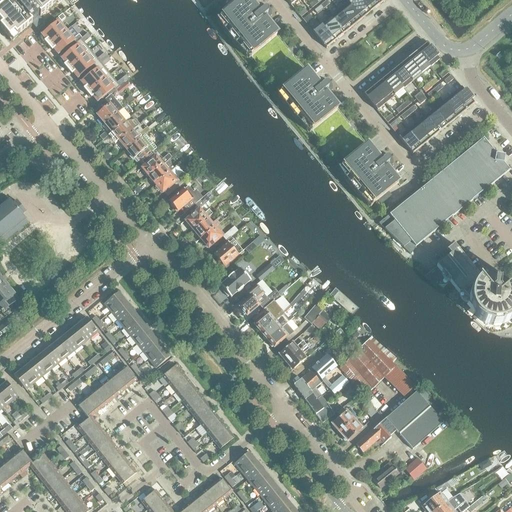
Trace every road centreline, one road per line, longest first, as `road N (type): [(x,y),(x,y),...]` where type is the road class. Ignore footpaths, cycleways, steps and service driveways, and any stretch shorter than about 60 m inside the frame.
road 1 (residential): [(287,411),(177,265),(150,247)]
road 2 (residential): [(348,91),(406,162),(420,165),(494,107)]
road 3 (residential): [(1,366),(150,247)]
road 4 (residential): [(150,247),(46,124)]
road 5 (residential): [(109,511),(163,470),(143,444),(169,424)]
road 6 (residential): [(364,511),(287,411)]
